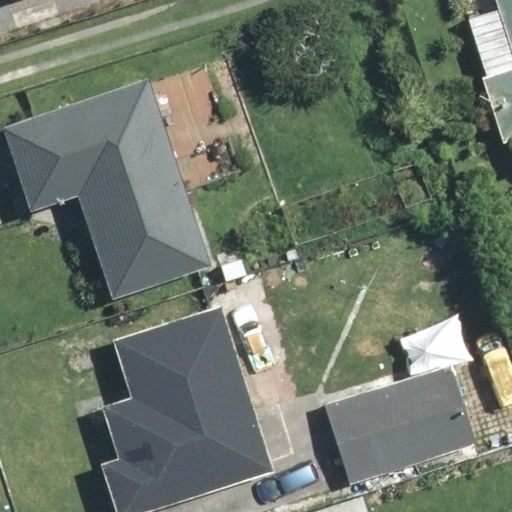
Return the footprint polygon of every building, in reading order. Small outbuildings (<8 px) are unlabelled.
[(511,0),(479,0),(483,11),(450,22),(490,150),(499,147),(508,175),(511,173),(511,0)] [(195,266),(132,79),(0,123),(0,188),(9,216),(59,199),(93,300),(195,266)] [(127,511),(258,471),(205,304),(99,337),(117,395),(87,405),(104,459),(83,465),(98,511),(127,511)] [(443,362),(303,404),(330,492),(469,450),(443,362)] [(367,511),(360,492),(302,511),(367,511)]
